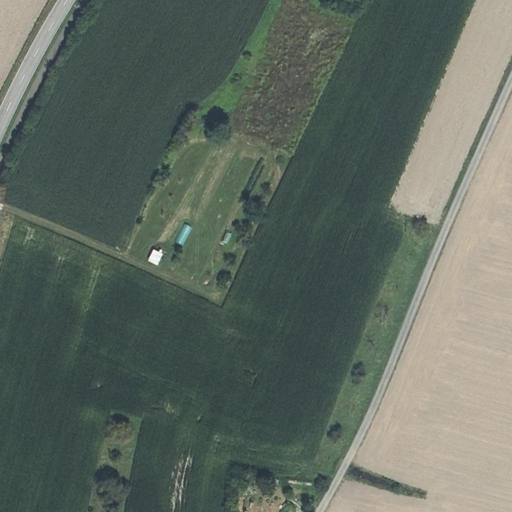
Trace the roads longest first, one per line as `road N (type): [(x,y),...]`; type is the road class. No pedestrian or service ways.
road 1 (track): [(317,511),(350,455),(511,79)]
road 2 (track): [(0,206),(221,298)]
road 3 (tertiary): [(65,0),(0,127)]
